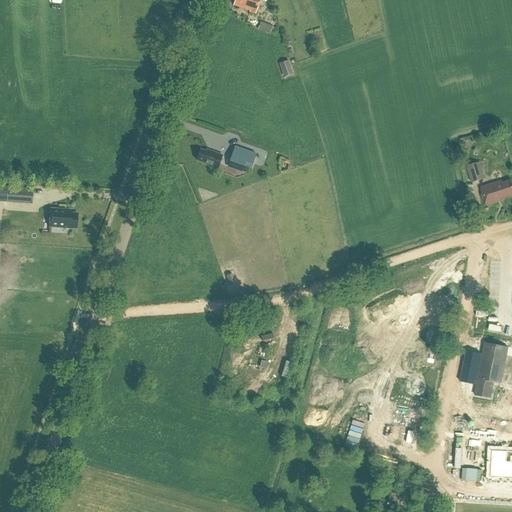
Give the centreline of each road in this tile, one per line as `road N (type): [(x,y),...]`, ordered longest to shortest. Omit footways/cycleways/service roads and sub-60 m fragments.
road 1 (tertiary): [(29,511),(202,0)]
road 2 (track): [(482,235),(276,301),(96,315)]
